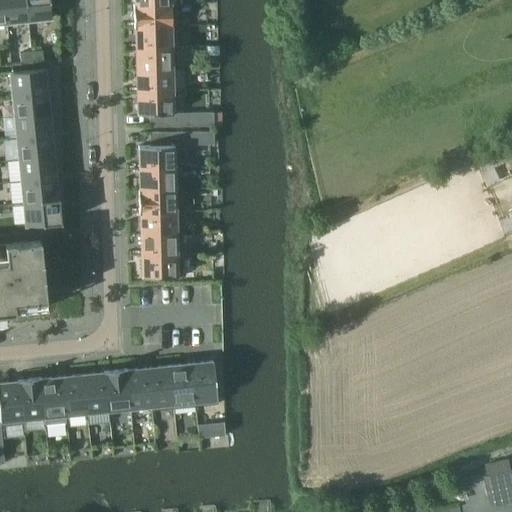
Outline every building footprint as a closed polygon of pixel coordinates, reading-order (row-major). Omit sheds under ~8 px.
[(4,0),(6,22),(28,20),(25,0),(4,0)] [(25,0),(28,20),(50,18),(49,1),(50,1),(49,0),(25,0)] [(170,4),(133,5),(134,27),(176,26),(176,24),(171,24),(170,4)] [(135,27),(136,48),(176,47),(176,26),(134,27),(134,28),(135,27)] [(177,69),(176,47),(136,48),(136,70),(177,69)] [(31,51),(32,61),(43,60),(42,50),(31,51)] [(32,61),(31,51),(20,52),(21,62),(32,61)] [(10,72),(13,94),(47,90),(44,69),(10,72)] [(136,70),(137,92),(164,91),(172,91),(177,90),(177,89),(173,89),(172,70),(177,70),(177,69),(136,70)] [(13,94),(15,115),(49,112),(47,90),(13,94)] [(178,113),(177,90),(172,91),(164,91),(137,92),(137,114),(150,114),(150,127),(165,126),(164,113),(172,113),(178,113)] [(15,115),(17,137),(51,133),(49,112),(15,115)] [(188,113),(189,126),(197,125),(196,112),(188,113)] [(205,112),(196,112),(197,125),(205,125),(205,112)] [(213,112),(205,112),(205,125),(213,125),(213,112)] [(173,126),(172,113),(164,113),(165,126),(173,126)] [(178,113),(172,113),(173,126),(181,126),(180,113),(178,113)] [(188,113),(180,113),(181,126),(189,126),(188,113)] [(181,131),(173,132),(173,145),(179,145),(181,145),(181,131)] [(189,131),(181,131),(181,145),(189,144),(189,131)] [(189,131),(189,144),(197,144),(197,131),(189,131)] [(205,131),(197,131),(197,144),(205,144),(205,131)] [(213,131),(205,131),(205,144),(214,144),(213,131)] [(138,146),(139,169),(141,169),(179,168),(179,145),(173,145),(165,145),(165,132),(150,132),(151,145),(138,146)] [(165,145),(173,145),(173,132),(165,132),(165,145)] [(17,137),(19,158),(53,154),(51,133),(17,137)] [(19,158),(21,179),(55,176),(53,154),(19,158)] [(180,189),(179,168),(141,169),(139,169),(140,189),(138,189),(138,190),(180,189)] [(21,179),(23,201),(58,197),(57,190),(55,176),(21,179)] [(138,190),(139,212),(181,211),(180,189),(138,190)] [(58,197),(23,201),(26,225),(43,223),(43,224),(44,224),(60,222),(61,222),(61,221),(59,199),(59,197),(58,197)] [(181,232),(181,211),(139,212),(139,213),(140,213),(141,233),(181,232)] [(182,254),(181,232),(141,233),(141,255),(182,254)] [(0,312),(3,312),(5,312),(15,311),(15,310),(23,309),(24,309),(25,309),(36,308),(37,308),(45,307),(47,307),(47,305),(40,240),(28,241),(27,241),(16,242),(14,242),(14,243),(0,244),(0,312)] [(182,254),(141,255),(142,277),(182,276),(182,254)] [(191,363),(195,406),(217,403),(213,361),(209,361),(191,363)] [(191,363),(169,365),(174,408),(195,406),(191,363)] [(152,410),(174,408),(169,365),(148,367),(152,410)] [(151,410),(152,410),(148,367),(127,369),(127,368),(126,368),(130,407),(151,405),(151,410)] [(130,407),(126,368),(105,371),(109,410),(130,407)] [(104,372),(83,374),(87,412),(109,410),(105,371),(103,371),(104,372)] [(83,374),(62,376),(66,414),(87,412),(83,374)] [(44,416),(66,414),(62,376),(41,378),(41,377),(40,377),(44,416)] [(40,377),(19,379),(23,423),(24,423),(23,418),(44,416),(40,377)] [(1,426),(23,423),(19,379),(17,379),(18,381),(0,382),(0,421),(0,426),(1,426)] [(198,437),(225,435),(223,422),(197,424),(198,437)] [(490,507),(511,502),(511,469),(483,476),(490,507)]
